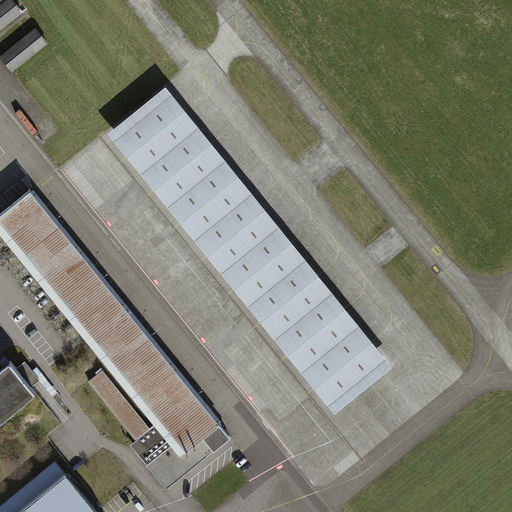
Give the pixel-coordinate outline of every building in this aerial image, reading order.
[(13,0),(8,0),(0,6),(0,29),(23,12),(20,8),(13,0)] [(28,12),(38,24),(48,15),(35,0),(18,0),(23,5),(20,8),(23,12),(25,14),(28,12)] [(37,28),(1,57),(12,71),(48,42),(37,28)] [(166,86),(108,132),(335,411),(392,365),(166,86)] [(30,189),(0,213),(0,233),(154,424),(150,428),(102,370),(89,381),(136,439),(144,448),(137,453),(166,489),(230,437),(218,421),(30,189)] [(25,361),(17,368),(31,386),(40,379),(25,361)] [(3,368),(0,370),(0,417),(34,389),(31,386),(17,368),(11,362),(3,368)] [(55,460),(0,505),(0,511),(97,511),(55,460)]
